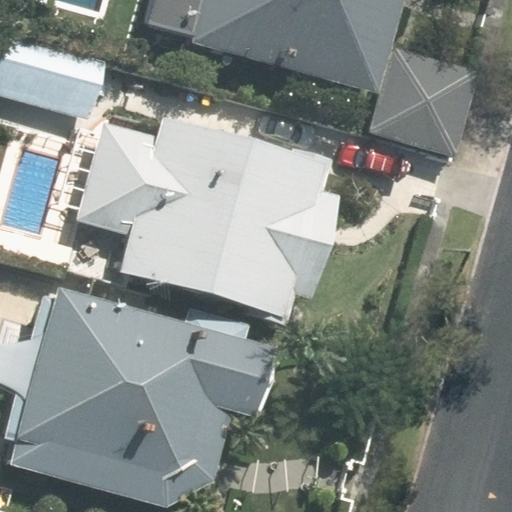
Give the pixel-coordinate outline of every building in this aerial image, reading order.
[(365,100),(393,0),(148,0),(140,28),(185,40),(183,48),(365,100)] [(99,65),(0,35),(0,99),(82,123),(99,65)] [(468,75),(384,51),(360,137),(444,160),(468,75)] [(147,141),(95,127),(68,223),(120,238),(109,278),(276,325),(284,299),(301,304),(330,201),(314,196),(322,171),(152,123),(147,141)] [(262,353),(45,292),(42,302),(34,300),(0,420),(0,445),(3,446),(0,456),(0,472),(143,511),(154,511),(201,488),(220,417),(242,423),(262,353)]
